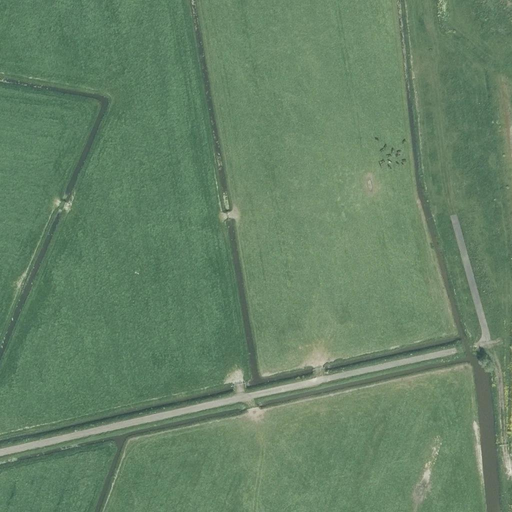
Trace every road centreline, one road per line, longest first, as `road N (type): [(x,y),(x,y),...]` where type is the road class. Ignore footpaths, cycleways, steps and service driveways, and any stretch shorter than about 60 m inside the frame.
road 1 (track): [(511,468),(498,374),(447,190),(426,0)]
road 2 (track): [(0,453),(455,351)]
